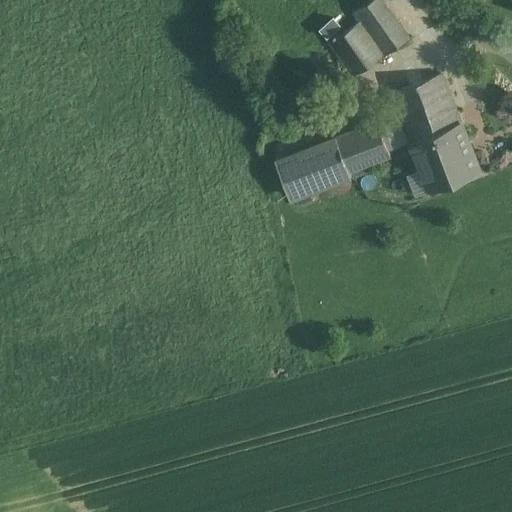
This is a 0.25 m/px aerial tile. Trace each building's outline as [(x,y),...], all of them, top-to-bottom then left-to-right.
[(406,34),(381,0),(372,0),(354,13),(361,21),(361,22),(383,56),(409,39),(406,34)] [(361,21),(332,40),(354,75),(383,56),(361,22),(361,21)] [(441,74),(393,93),(412,141),(460,122),(441,74)] [(379,122),(338,137),(350,170),(391,154),(380,125),(379,122)] [(412,141),(431,191),(480,172),(461,122),(412,141)] [(338,137),(280,158),(294,196),(352,174),(350,170),(338,137)]
